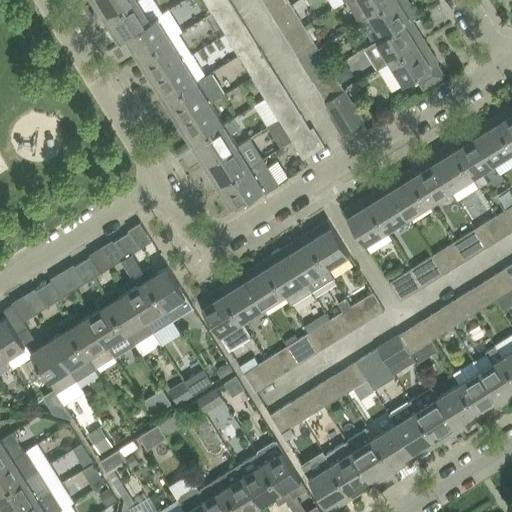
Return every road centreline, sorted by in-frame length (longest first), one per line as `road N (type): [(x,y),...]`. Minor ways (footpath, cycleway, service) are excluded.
road 1 (residential): [(502,63),(221,240),(193,235),(159,181)]
road 2 (residential): [(159,181),(45,0)]
road 3 (residential): [(0,281),(159,181)]
road 4 (residential): [(387,511),(511,436)]
